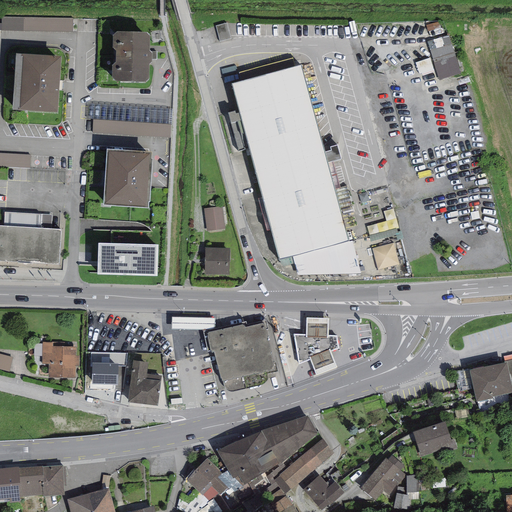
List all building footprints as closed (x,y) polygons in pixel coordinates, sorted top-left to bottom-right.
[(73,32),(73,19),(2,17),(2,31),(73,32)] [(227,22),(217,25),(221,41),(231,38),(227,22)] [(440,28),(439,22),(426,25),(428,32),(440,28)] [(112,65),(112,78),(116,82),(145,82),(149,79),(149,65),(152,62),(152,59),(152,53),(150,52),(149,51),(150,36),(147,33),(117,32),(113,36),(112,47),(115,51),(115,62),(112,65)] [(427,42),(439,80),(461,74),(448,35),(427,42)] [(16,54),(12,110),(57,112),(61,57),(16,54)] [(433,69),(429,58),(415,63),(419,74),(422,73),(433,69)] [(301,65),(231,84),(279,259),(292,256),(298,275),(360,273),(352,241),(348,241),(327,163),(325,153),(301,65)] [(171,125),(172,109),(88,104),(87,120),(94,120),(171,125)] [(171,138),(171,125),(94,120),(93,133),(171,138)] [(341,159),(337,145),(331,147),(331,151),(325,153),(327,163),(341,159)] [(107,150),(103,205),(148,208),(148,202),(150,202),(152,159),(151,159),(151,153),(107,150)] [(0,167),(30,169),(31,155),(0,153),(0,167)] [(225,229),(222,207),(204,209),(207,231),(225,229)] [(0,260),(59,264),(61,230),(51,229),(52,215),(5,212),(4,226),(0,226),(0,260)] [(373,248),(380,271),(402,265),(395,242),(373,248)] [(98,243),(97,275),(157,277),(158,245),(98,243)] [(230,248),(205,248),(204,275),(229,275),(230,248)] [(172,317),(172,329),(214,330),(215,318),(172,317)] [(306,335),(328,336),(329,326),(329,318),(306,318),(306,326),(306,335)] [(214,353),(221,381),(274,370),(263,323),(245,327),(244,324),(206,333),(211,353),(214,353)] [(306,335),(293,334),(299,364),(339,349),(336,336),(328,336),(306,335)] [(48,364),(48,377),(75,378),(75,366),(79,366),(79,356),(76,356),(76,347),(52,346),(52,343),(42,343),(42,364),(48,364)] [(0,351),(0,368),(12,370),(14,353),(0,351)] [(331,352),(310,360),(313,367),(316,375),(337,367),(334,359),(331,352)] [(133,360),(128,403),(158,406),(162,376),(147,374),(149,362),(133,360)] [(469,370),(476,402),(492,398),(492,397),(511,392),(511,385),(507,362),(504,363),(469,370)] [(118,385),(118,364),(92,363),(92,384),(118,385)] [(282,463),(318,433),(308,415),(260,431),(261,432),(217,451),(233,478),(238,476),(244,486),(277,465),(278,466),(282,463)] [(413,433),(421,457),(444,450),(445,453),(457,449),(454,439),(451,440),(445,421),(413,433)] [(281,489),(285,494),(311,473),(334,453),(323,439),(300,458),(287,468),(279,475),(279,476),(274,480),(276,482),(281,489)] [(360,488),(375,501),(383,492),(389,497),(407,475),(401,470),(405,466),(391,455),(387,459),(386,458),(360,488)] [(231,484),(207,458),(186,480),(202,496),(203,495),(209,502),(219,493),(221,494),(231,484)] [(279,475),(287,468),(282,463),(278,466),(279,467),(266,477),(271,485),(276,482),(274,480),(279,476),(279,475)] [(43,497),(64,495),(62,466),(43,467),(44,482),(42,482),(43,495),(43,497)] [(18,467),(0,468),(0,500),(9,499),(9,503),(20,502),(20,497),(18,483),(20,483),(18,468),(18,467)] [(44,482),(43,467),(18,468),(20,483),(18,483),(20,497),(43,495),(42,482),(44,482)] [(410,500),(418,500),(418,475),(406,476),(406,487),(406,495),(409,495),(408,500),(410,500)] [(303,489),(321,510),(344,493),(334,482),(329,487),(319,476),(303,489)] [(281,489),(276,482),(271,485),(260,493),(266,500),(281,489)] [(67,500),(70,511),(115,511),(108,488),(67,500)] [(281,489),(266,500),(273,511),(281,511),(293,505),(285,494),(281,489)] [(397,493),(396,493),(394,508),(408,510),(410,500),(408,500),(409,495),(406,495),(397,493)]
